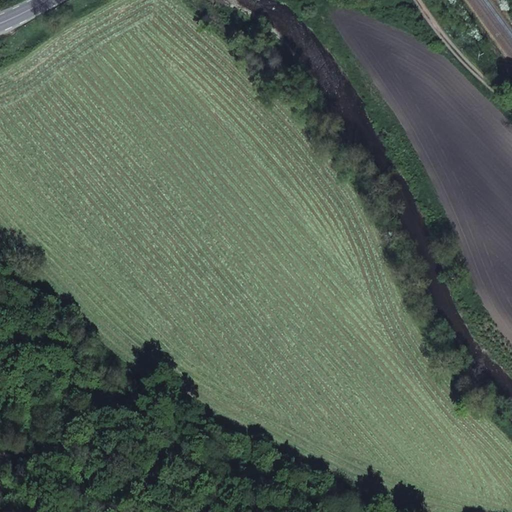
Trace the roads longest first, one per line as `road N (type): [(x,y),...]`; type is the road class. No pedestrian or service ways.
road 1 (track): [(0,245),(35,284),(312,426),(511,502)]
road 2 (track): [(421,0),(456,51),(511,104)]
